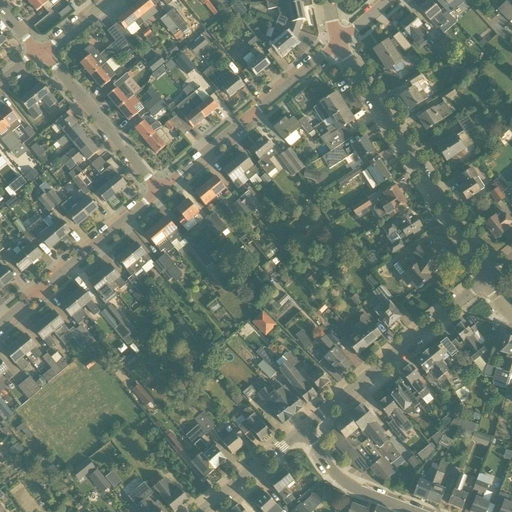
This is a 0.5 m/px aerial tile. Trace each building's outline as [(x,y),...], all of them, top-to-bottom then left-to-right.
[(47,12),(60,1),(59,0),(31,0),(29,2),(37,12),(42,7),(47,12)] [(148,0),(142,0),(132,9),(140,18),(153,7),(154,7),(153,6),(148,0)] [(276,0),(266,2),(268,11),(278,8),(281,8),(283,16),(293,20),(293,22),(303,20),(304,20),(300,2),(289,4),(290,6),(285,7),(283,0),(276,0)] [(436,29),(447,20),(430,0),(429,1),(427,0),(423,3),(424,5),(419,9),(436,29)] [(453,12),(465,2),(463,0),(441,0),(438,3),(449,15),(452,13),(454,12),(453,12)] [(205,5),(214,16),(218,13),(209,2),(205,5)] [(497,10),(509,22),(511,19),(511,7),(506,2),(497,10)] [(233,9),(237,14),(244,9),(240,4),(233,9)] [(68,6),(59,13),(62,17),(71,9),(68,6)] [(462,19),(465,22),(470,16),(484,31),(490,26),(473,8),(462,19)] [(114,26),(129,44),(135,40),(132,36),(140,29),(139,27),(144,23),(144,24),(140,18),(132,9),(117,20),(119,22),(114,26)] [(173,9),(166,15),(180,31),(187,26),(173,9)] [(183,35),(180,31),(166,15),(159,20),(176,40),(183,35)] [(421,26),(412,15),(406,20),(405,19),(401,23),(402,24),(400,25),(409,35),(416,43),(416,44),(416,43),(427,34),(427,35),(428,34),(427,33),(421,26)] [(295,42),(299,32),(299,31),(303,20),(293,22),(280,16),(277,23),(274,29),(283,33),(283,32),(288,34),(295,42)] [(98,21),(94,24),(99,30),(103,27),(98,21)] [(129,44),(114,26),(107,32),(115,42),(100,55),(90,44),(80,52),(86,59),(80,64),(91,77),(113,58),(129,44)] [(141,34),(152,47),(158,41),(148,29),(141,34)] [(272,44),(266,48),(271,55),(277,50),(281,55),(296,44),(295,42),(288,34),(283,32),(283,33),(274,29),(271,38),(275,44),(273,45),(272,44)] [(483,39),(478,43),(482,48),(487,43),(492,40),(497,35),(493,31),(488,35),(483,39)] [(374,50),(373,50),(377,56),(378,56),(387,69),(386,70),(392,67),(395,72),(397,72),(403,69),(403,67),(400,62),(400,61),(392,49),(399,45),(405,52),(411,47),(406,41),(399,32),(393,38),(394,39),(388,42),(388,41),(381,45),(374,50)] [(244,40),(250,47),(258,41),(252,34),(244,40)] [(440,40),(451,52),(457,49),(446,36),(440,40)] [(202,37),(193,44),(196,47),(205,40),(202,37)] [(443,57),(451,52),(440,40),(434,46),(443,57)] [(168,49),(173,55),(178,50),(172,44),(168,49)] [(122,53),(128,58),(133,53),(127,47),(122,53)] [(270,65),(262,55),(255,48),(250,52),(242,59),(245,63),(249,66),(248,67),(255,77),(270,65)] [(153,72),(165,62),(159,54),(147,64),(153,72)] [(183,54),(175,61),(187,76),(196,69),(183,54)] [(412,61),(416,68),(423,64),(418,57),(412,61)] [(91,77),(101,89),(110,81),(109,80),(116,75),(113,72),(120,67),(113,58),(91,77)] [(165,65),(170,70),(175,65),(171,60),(165,65)] [(464,67),(463,71),(465,75),(468,76),(472,73),(473,70),(471,67),(467,65),(464,67)] [(162,67),(157,71),(162,76),(166,72),(162,67)] [(116,89),(107,96),(118,109),(127,102),(133,96),(123,84),(130,78),(133,76),(129,71),(127,74),(118,81),(113,85),(116,89)] [(218,92),(222,89),(229,98),(244,86),(236,77),(231,80),(225,73),(211,84),(218,92)] [(410,110),(423,102),(428,99),(419,85),(417,82),(422,78),(419,73),(408,80),(413,88),(401,96),(410,110)] [(420,84),(419,85),(428,99),(431,97),(432,95),(425,82),(423,82),(420,84)] [(42,99),(49,109),(57,103),(42,83),(31,92),(39,102),(42,99)] [(189,87),(183,91),(188,97),(194,93),(189,87)] [(444,103),(457,95),(452,88),(439,96),(444,103)] [(20,101),(35,120),(42,115),(38,109),(42,106),(39,102),(31,92),(20,101)] [(194,104),(205,118),(218,108),(210,98),(203,104),(195,93),(189,98),(194,104)] [(320,104),(313,108),(322,122),(329,118),(345,107),(345,106),(344,106),(340,100),(341,100),(336,93),(328,99),(327,98),(326,99),(326,100),(321,103),(320,103),(320,104)] [(149,112),(162,101),(157,95),(144,106),(149,112)] [(133,96),(118,109),(118,110),(117,111),(120,115),(122,114),(128,122),(144,109),(139,104),(133,96)] [(154,117),(165,108),(167,106),(162,101),(149,112),(154,117)] [(168,107),(175,117),(181,112),(173,103),(168,107)] [(193,128),(205,118),(194,104),(182,114),(185,119),(193,128)] [(431,127),(446,118),(446,117),(452,114),(445,104),(440,108),(438,105),(418,118),(426,130),(429,128),(430,129),(432,128),(431,127)] [(7,108),(0,113),(0,118),(11,133),(12,132),(21,125),(17,121),(18,120),(8,107),(7,108)] [(347,109),(345,107),(329,118),(334,125),(326,129),(328,133),(320,138),(330,152),(342,145),(352,138),(350,135),(348,134),(346,133),(344,132),(340,135),(338,131),(338,130),(343,127),(343,128),(345,127),(345,126),(354,120),(350,115),(346,109),(347,109)] [(66,114),(56,123),(62,130),(53,138),(57,142),(77,126),(70,117),(69,118),(66,114)] [(446,161),(464,149),(471,144),(465,134),(476,128),(467,114),(456,121),(463,132),(456,137),(455,136),(445,141),(441,144),(442,145),(437,148),(446,161)] [(183,126),(175,117),(173,118),(167,123),(165,125),(170,131),(174,127),(177,131),(183,126)] [(285,120),(274,128),(275,129),(282,136),(285,140),(289,146),(290,145),(290,146),(300,138),(299,137),(295,131),(302,126),(307,132),(309,134),(313,131),(314,130),(303,117),(298,121),(299,122),(297,124),(293,119),(292,119),(293,120),(288,123),(285,120)] [(11,133),(0,118),(0,139),(10,152),(21,144),(12,132),(11,133)] [(135,129),(145,142),(160,130),(160,129),(162,128),(157,122),(149,128),(144,122),(135,129)] [(24,131),(30,139),(35,134),(29,126),(24,131)] [(77,126),(57,142),(62,148),(71,140),(74,144),(85,135),(77,126)] [(160,130),(145,142),(156,154),(165,146),(170,142),(160,130)] [(64,166),(65,165),(92,143),(85,135),(74,144),(77,148),(68,155),(67,154),(59,161),(64,166)] [(345,150),(342,145),(330,152),(322,157),(329,169),(355,153),(359,159),(373,150),(365,136),(350,145),(351,147),(345,150)] [(258,145),(251,150),(259,159),(261,161),(257,164),(267,175),(274,169),(275,168),(268,160),(277,153),(272,147),(265,139),(264,139),(263,138),(257,143),(258,145)] [(92,143),(65,165),(69,170),(71,172),(77,167),(75,165),(85,157),(88,161),(99,151),(92,143)] [(37,144),(31,148),(38,158),(44,153),(37,144)] [(290,159),(298,172),(305,167),(291,148),(284,152),(290,159)] [(293,176),(298,172),(290,159),(284,152),(278,157),(293,176)] [(258,171),(243,154),(234,162),(249,179),(253,175),(258,171)] [(46,155),(41,159),(45,164),(50,160),(46,155)] [(100,157),(91,165),(96,171),(105,163),(100,157)] [(478,160),(472,164),(476,169),(481,166),(478,160)] [(362,173),(372,190),(390,178),(380,161),(372,166),(369,161),(336,182),(341,189),(348,185),(347,182),(351,180),(362,173)] [(238,189),(242,185),(249,179),(234,162),(223,171),(238,189)] [(111,166),(100,175),(106,183),(115,194),(121,190),(122,191),(124,191),(127,189),(127,187),(126,186),(127,185),(121,178),(111,166)] [(73,180),(77,177),(81,173),(82,172),(78,167),(77,167),(71,172),(69,174),(73,180)] [(459,189),(466,200),(479,192),(479,191),(484,188),(472,169),(459,177),(464,185),(459,189)] [(34,170),(25,177),(29,183),(38,175),(34,170)] [(303,178),(312,181),(314,172),(306,170),(303,178)] [(259,180),(264,186),(271,180),(265,174),(259,180)] [(21,177),(16,181),(21,187),(26,183),(21,177)] [(73,180),(72,181),(79,188),(79,189),(84,185),(77,177),(73,180)] [(220,203),(230,194),(216,177),(205,186),(220,203)] [(502,193),(508,188),(499,178),(493,182),(497,188),(502,193)] [(106,183),(96,192),(105,203),(115,194),(106,183)] [(195,194),(210,212),(214,208),(220,203),(205,186),(195,194)] [(396,187),(377,199),(387,215),(390,218),(399,212),(397,208),(406,203),(400,194),(402,193),(398,186),(396,187)] [(80,190),(75,194),(81,202),(77,205),(87,218),(97,209),(86,196),(81,189),(80,190)] [(504,198),(496,189),(492,192),(490,194),(497,203),(504,198)] [(52,190),(46,195),(56,207),(62,202),(52,190)] [(240,199),(239,200),(251,213),(261,206),(249,191),(240,199)] [(56,207),(46,195),(45,194),(38,200),(49,213),(56,207)] [(19,203),(14,197),(6,204),(10,210),(19,203)] [(77,226),(87,218),(77,205),(71,198),(61,206),(77,226)] [(352,208),(356,215),(371,205),(367,199),(352,208)] [(251,213),(239,200),(232,206),(244,220),(251,213)] [(183,204),(177,209),(182,216),(179,219),(177,220),(179,223),(187,233),(198,224),(203,221),(203,220),(198,214),(187,201),(188,202),(184,205),(183,204)] [(397,232),(402,239),(406,236),(413,232),(414,234),(420,230),(418,228),(421,227),(414,216),(413,218),(408,211),(397,218),(391,222),(392,223),(382,229),(388,238),(397,232)] [(53,212),(43,220),(59,241),(60,240),(61,242),(63,242),(66,239),(66,237),(65,236),(69,232),(53,212)] [(213,213),(208,217),(215,226),(222,234),(227,229),(213,213)] [(502,236),(502,234),(503,233),(506,231),(504,229),(511,222),(506,215),(498,220),(496,217),(485,225),(496,239),(497,238),(498,238),(500,238),(501,237),(502,236)] [(16,216),(12,220),(14,223),(13,224),(22,234),(23,234),(27,230),(22,224),(18,219),(16,216)] [(203,220),(203,221),(210,230),(217,238),(222,234),(215,226),(208,217),(207,216),(203,220)] [(27,230),(35,240),(39,237),(49,249),(59,241),(43,220),(41,218),(27,230)] [(167,218),(156,226),(171,244),(174,248),(177,252),(188,244),(184,239),(182,237),(181,235),(175,228),(167,218)] [(322,230),(321,229),(317,225),(315,223),(310,227),(316,234),(322,230)] [(171,244),(156,226),(146,235),(161,253),(165,249),(168,253),(174,248),(171,244)] [(316,235),(316,234),(310,227),(305,231),(308,233),(299,241),(303,246),(316,235)] [(24,241),(17,247),(21,252),(31,264),(42,256),(25,236),(24,236),(22,238),(24,241)] [(362,246),(358,239),(352,244),(356,250),(362,246)] [(400,240),(386,249),(391,257),(405,248),(400,240)] [(228,242),(224,245),(227,249),(229,248),(231,251),(234,249),(228,242)] [(136,243),(127,251),(142,268),(150,261),(136,243)] [(193,250),(192,250),(210,272),(216,267),(198,245),(197,246),(193,250)] [(393,266),(403,279),(408,285),(411,283),(417,289),(418,288),(420,289),(423,286),(423,284),(430,279),(428,276),(439,260),(419,246),(413,254),(422,261),(416,261),(409,253),(397,263),(393,266)] [(10,249),(5,253),(21,272),(31,264),(21,252),(16,256),(10,249)] [(338,249),(334,252),(340,260),(348,254),(345,250),(338,249)] [(127,251),(117,259),(132,276),(133,275),(138,281),(141,278),(146,274),(146,273),(142,268),(127,251)] [(165,254),(158,260),(173,278),(177,282),(181,278),(182,275),(174,266),(175,265),(165,254)] [(173,278),(158,260),(153,264),(152,265),(154,267),(160,274),(162,273),(169,281),(173,278)] [(0,262),(0,282),(4,287),(14,279),(0,262)] [(277,272),(276,271),(269,262),(262,267),(270,277),(277,272)] [(99,274),(109,286),(113,291),(118,287),(120,290),(125,285),(109,265),(99,274)] [(310,283),(317,277),(311,270),(304,277),(310,283)] [(99,274),(89,282),(107,303),(112,299),(104,289),(109,286),(99,274)] [(373,286),(378,281),(373,275),(368,279),(373,286)] [(382,285),(374,292),(375,294),(381,301),(382,302),(381,303),(383,306),(375,312),(387,327),(388,326),(389,327),(391,328),(395,324),(395,323),(393,321),(399,316),(388,303),(386,300),(386,299),(390,295),(384,287),(382,285)] [(143,287),(138,291),(146,300),(150,296),(151,295),(144,286),(143,287)] [(81,289),(71,297),(81,309),(85,305),(94,316),(100,311),(81,289)] [(131,312),(146,300),(138,291),(124,303),(131,312)] [(362,302),(356,294),(350,299),(356,306),(362,302)] [(86,315),(81,309),(71,297),(61,305),(77,325),(83,321),(81,319),(86,315)] [(152,299),(148,303),(152,308),(157,304),(152,299)] [(212,314),(220,308),(215,302),(208,309),(212,314)] [(322,303),(319,307),(324,312),(327,308),(322,303)] [(111,305),(105,310),(119,326),(115,329),(124,339),(133,331),(111,305)] [(119,326),(105,310),(100,314),(114,330),(115,329),(119,326)] [(43,316),(43,318),(44,319),(43,320),(53,332),(59,339),(65,335),(66,336),(70,332),(69,331),(63,324),(54,312),(48,317),(46,315),(45,315),(43,316)] [(277,326),(263,312),(252,323),(266,337),(277,326)] [(365,328),(357,335),(367,347),(377,339),(376,339),(377,339),(381,335),(372,323),(366,316),(364,314),(360,317),(360,321),(365,328)] [(39,324),(33,329),(49,348),(55,344),(48,336),(53,332),(43,320),(42,321),(41,320),(39,320),(38,321),(38,322),(39,324)] [(456,328),(453,330),(471,353),(468,356),(473,362),(486,352),(481,346),(479,347),(471,337),(473,335),(463,323),(463,322),(462,323),(456,328)] [(321,327),(326,334),(326,335),(334,345),(339,341),(331,331),(330,331),(325,324),(321,327)] [(80,326),(76,330),(85,341),(89,338),(80,326)] [(85,341),(76,330),(73,327),(69,331),(71,334),(70,335),(72,338),(79,346),(85,341)] [(15,344),(25,356),(30,351),(36,360),(42,355),(26,335),(15,344)] [(346,336),(341,340),(351,352),(353,351),(357,355),(367,347),(357,335),(350,341),(346,336)] [(505,336),(500,352),(507,354),(502,370),(496,368),(492,382),(493,385),(506,389),(511,374),(509,373),(511,362),(511,337),(511,336),(508,335),(507,337),(505,336)] [(351,366),(327,339),(325,336),(317,343),(327,356),(324,358),(340,375),(351,366)] [(435,345),(425,353),(446,379),(447,380),(455,393),(466,386),(460,375),(455,379),(449,371),(450,370),(443,362),(450,356),(451,358),(458,353),(446,339),(439,344),(440,345),(436,347),(435,345)] [(20,359),(25,356),(15,344),(5,352),(22,372),(27,367),(20,359)] [(133,344),(129,347),(136,354),(139,351),(133,344)] [(296,392),(307,405),(317,396),(297,372),(295,369),(292,366),(283,358),(282,357),(276,363),(261,348),(259,350),(256,353),(263,360),(276,373),(279,370),(296,392)] [(57,352),(51,358),(50,358),(61,370),(67,365),(57,352)] [(300,364),(289,353),(283,358),(292,366),(295,369),(300,364)] [(425,353),(415,361),(425,374),(429,371),(436,381),(437,380),(441,385),(447,380),(446,379),(425,353)] [(50,358),(51,358),(48,354),(43,358),(56,374),(61,370),(50,358)] [(126,366),(135,357),(131,354),(123,362),(126,366)] [(93,359),(85,365),(88,368),(96,363),(93,359)] [(0,360),(0,376),(4,374),(9,380),(13,377),(8,370),(0,360)] [(276,373),(263,360),(257,366),(269,379),(276,373)] [(308,378),(321,393),(324,391),(322,389),(330,382),(324,374),(323,375),(319,370),(318,370),(314,365),(305,373),(309,378),(308,378)] [(410,365),(401,373),(418,395),(423,400),(429,395),(424,389),(425,389),(418,380),(420,378),(410,365)] [(490,378),(493,368),(487,366),(483,375),(484,375),(484,376),(490,378)] [(35,378),(34,381),(39,387),(42,388),(46,384),(45,381),(42,376),(38,375),(35,378)] [(30,377),(24,382),(35,395),(41,390),(30,377)] [(35,395),(24,382),(18,387),(29,400),(35,395)] [(146,407),(153,401),(138,384),(131,390),(146,407)] [(282,425),(294,415),(275,393),(269,385),(257,395),(262,400),(264,399),(272,410),(271,411),(282,425)] [(247,399),(256,392),(250,386),(242,393),(247,399)] [(275,393),(294,415),(304,407),(293,395),(290,397),(282,387),(275,393)] [(459,399),(469,393),(465,387),(456,393),(459,399)] [(398,388),(391,394),(407,414),(413,415),(414,408),(419,405),(426,413),(430,410),(423,400),(418,395),(419,396),(415,399),(407,390),(405,392),(402,388),(400,391),(398,388)] [(231,399),(237,405),(243,399),(237,393),(231,399)] [(388,397),(378,405),(388,418),(391,416),(405,433),(413,427),(388,397)] [(0,399),(0,409),(7,419),(13,414),(0,399)] [(183,408),(198,425),(206,434),(215,427),(203,412),(199,416),(189,403),(183,408)] [(458,410),(454,404),(449,408),(454,414),(458,410)] [(392,463),(401,457),(373,423),(376,421),(362,405),(348,416),(384,458),(386,456),(392,463)] [(251,430),(261,442),(271,434),(260,422),(259,423),(247,408),(240,414),(246,421),(238,427),(245,435),(251,430)] [(396,472),(384,458),(348,416),(335,427),(337,430),(332,434),(332,437),(355,465),(353,466),(357,471),(366,464),(382,483),(396,472)] [(444,427),(452,421),(448,416),(440,422),(444,427)] [(387,425),(402,443),(407,438),(392,420),(387,425)] [(24,423),(16,428),(18,432),(21,430),(26,437),(31,434),(25,427),(26,426),(24,423)] [(209,449),(200,439),(206,434),(198,425),(185,436),(201,454),(214,469),(219,465),(222,466),(225,463),(225,461),(225,460),(214,447),(209,452),(208,450),(209,449)] [(217,436),(219,438),(232,455),(233,454),(235,454),(238,452),(238,450),(244,445),(239,439),(243,436),(236,428),(232,431),(234,434),(229,437),(224,431),(217,436)] [(460,428),(456,435),(470,439),(473,432),(460,428)] [(9,430),(3,434),(7,439),(12,435),(9,430)] [(166,431),(162,434),(165,438),(164,438),(178,454),(184,450),(170,434),(169,434),(166,431)] [(443,436),(438,444),(441,446),(442,447),(447,438),(446,437),(443,436)] [(18,442),(13,446),(19,454),(24,450),(18,442)] [(423,460),(435,450),(430,444),(418,454),(423,460)] [(214,469),(201,454),(192,463),(207,480),(209,478),(207,476),(214,469)] [(419,463),(413,456),(407,461),(413,469),(414,468),(417,472),(422,468),(418,464),(419,463)] [(83,463),(90,472),(95,468),(88,459),(83,463)] [(439,466),(432,463),(425,482),(419,480),(413,495),(426,500),(439,466)] [(53,465),(45,471),(50,477),(52,476),(53,476),(59,471),(53,465)] [(439,466),(426,500),(439,506),(445,490),(438,488),(446,468),(439,466)] [(456,478),(459,469),(451,466),(448,476),(456,478)] [(268,482),(287,505),(291,503),(291,502),(294,500),(285,489),(294,482),(283,469),(268,482)] [(97,486),(105,480),(97,471),(90,477),(97,486)] [(475,498),(470,511),(485,511),(489,503),(482,500),(491,478),(479,474),(477,480),(473,490),(478,492),(476,498),(475,498)] [(157,475),(149,481),(154,488),(164,500),(173,511),(175,511),(178,510),(181,507),(189,501),(178,489),(176,491),(173,493),(162,480),(157,475)] [(115,486),(107,476),(105,478),(113,488),(115,486)] [(453,490),(448,505),(461,510),(467,495),(460,492),(465,478),(459,476),(458,480),(454,490),(453,490)] [(144,483),(127,496),(136,507),(140,511),(160,511),(156,507),(153,509),(145,499),(148,497),(150,495),(153,493),(146,484),(144,483)] [(511,497),(500,493),(492,511),(511,511),(511,504),(511,503),(511,497)] [(255,504),(261,511),(277,511),(274,508),(277,506),(266,494),(260,499),(259,498),(256,501),(257,502),(255,504)] [(295,509),(291,511),(308,511),(317,504),(320,504),(321,494),(311,494),(311,497),(302,506),(301,505),(300,507),(296,503),(294,506),(294,508),(295,509)]
